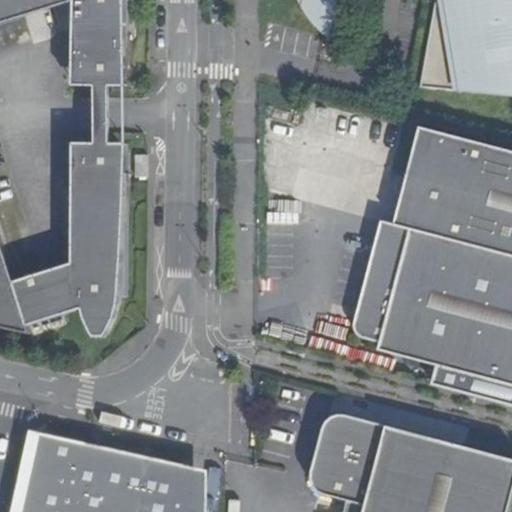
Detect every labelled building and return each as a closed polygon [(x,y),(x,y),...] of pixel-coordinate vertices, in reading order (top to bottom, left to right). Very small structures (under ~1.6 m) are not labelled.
[(127,56),(128,0),(0,0),(0,320),(26,325),(29,332),(80,309),(81,316),(87,330),(92,337),(93,336),(100,336),(102,338),(112,319),(115,310),(117,297),(125,297),(127,173),(125,173),(125,159),(123,150),(118,145),(111,143),(79,142),(78,172),(72,172),(70,262),(12,280),(0,241),(0,23),(73,1),(72,55),(79,56),(79,84),(109,86),(117,84),(122,79),(124,73),(125,56),(127,56)] [(511,0),(436,0),(421,88),(506,96),(505,91),(511,91),(511,0)] [(511,256),(511,156),(420,130),(394,225),(511,256)] [(147,177),(147,156),(136,156),(136,177),(147,177)] [(511,256),(394,225),(384,259),(371,255),(354,316),(351,326),(351,330),(354,336),(356,339),(358,340),(370,344),(376,345),(374,353),(511,391),(511,256)] [(511,511),(511,460),(402,431),(351,417),(347,417),(339,418),(336,419),(330,425),(327,428),(315,473),(315,482),(317,486),(322,493),(326,496),(369,507),(367,511),(511,511)] [(174,511),(184,467),(63,439),(36,457),(23,511),(174,511)]
